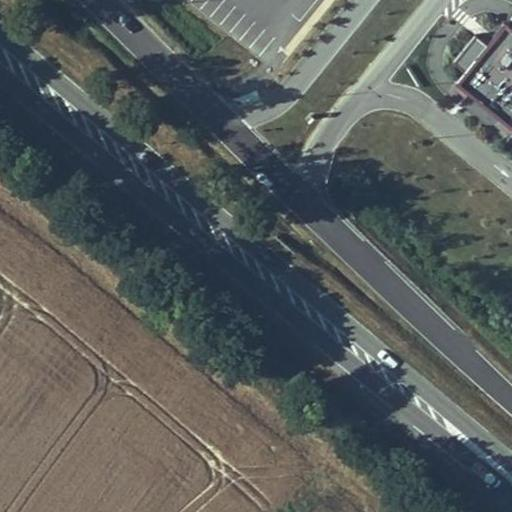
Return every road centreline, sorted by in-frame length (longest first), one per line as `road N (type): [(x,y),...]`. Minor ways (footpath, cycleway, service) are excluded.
road 1 (primary): [(511,476),(0,41)]
road 2 (primary): [(0,70),(511,490)]
